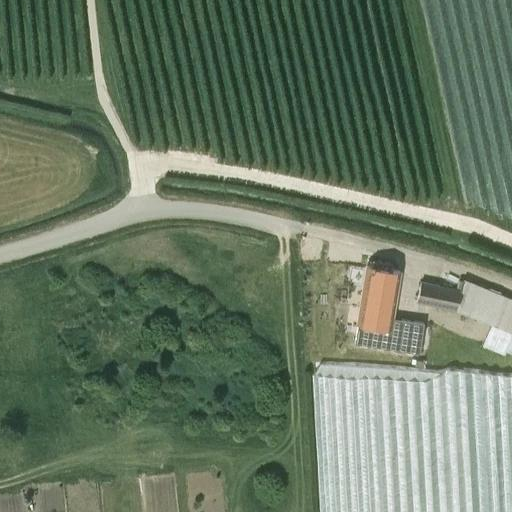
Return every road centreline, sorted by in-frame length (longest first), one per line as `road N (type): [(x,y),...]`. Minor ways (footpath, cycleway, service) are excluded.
road 1 (residential): [(0,255),(145,211),(188,210),(303,231)]
road 2 (track): [(145,211),(138,169),(100,99),(88,0)]
